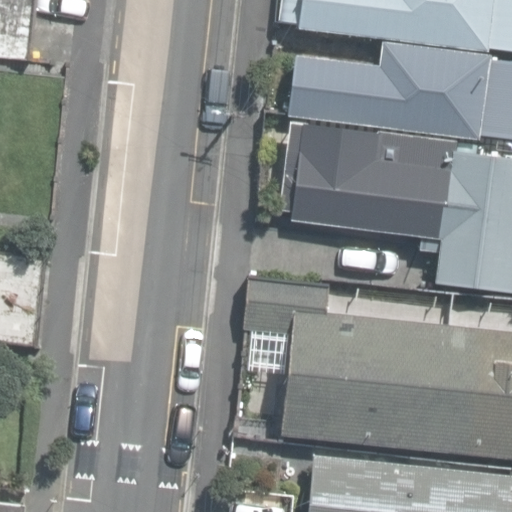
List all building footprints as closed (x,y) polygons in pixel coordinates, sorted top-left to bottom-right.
[(511,0),(296,0),(294,27),(511,49),(511,0)] [(511,59),(377,44),(375,66),(291,56),(284,119),(511,145),(511,59)] [(511,294),(511,151),(278,125),(268,218),(435,237),(430,285),(511,294)] [(511,328),(286,306),(273,429),(511,454),(511,328)] [(506,511),(511,474),(511,470),(306,450),(299,511),(506,511)]
